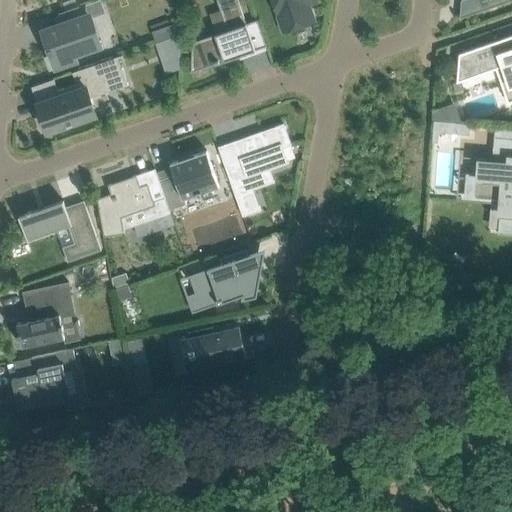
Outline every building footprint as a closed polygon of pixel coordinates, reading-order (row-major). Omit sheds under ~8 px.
[(192,42),(191,73),(233,58),(256,50),(246,23),(238,0),(217,0),(220,8),(228,30),(217,34),(192,42)] [(273,0),(284,31),(314,21),(308,4),(316,1),(316,0),(273,0)] [(511,0),(461,0),(460,19),(511,0)] [(59,26),(44,31),(50,48),(48,48),(50,54),(52,54),(56,65),(75,59),(75,57),(74,58),(72,50),(81,47),(82,50),(100,44),(96,32),(91,18),(90,16),(86,5),(59,14),(59,15),(60,15),(63,25),(59,27),(59,26)] [(174,24),(152,32),(156,43),(178,35),(174,24)] [(178,35),(156,43),(161,57),(180,51),(181,35),(178,35)] [(511,35),(459,54),(457,82),(461,81),(461,79),(491,69),(492,70),(496,68),(506,95),(507,95),(509,100),(511,99),(511,35)] [(40,102),(37,103),(41,113),(38,114),(39,117),(42,116),(47,132),(96,115),(91,98),(128,85),(122,67),(122,68),(119,58),(123,56),(123,55),(118,56),(77,71),(73,72),(73,74),(78,72),(81,83),(77,84),(64,89),(64,88),(58,90),(56,91),(56,92),(57,92),(59,96),(40,102)] [(433,108),(432,120),(434,121),(434,120),(456,122),(456,121),(451,106),(450,106),(450,105),(451,105),(451,104),(434,109),(434,108),(433,108)] [(434,121),(433,141),(438,142),(439,132),(470,135),(471,122),(462,122),(456,121),(456,122),(434,120),(434,121)] [(240,158),(224,163),(243,216),(261,210),(254,189),(249,176),(270,169),(289,162),(284,148),(292,145),(284,123),(260,132),(261,136),(252,139),(251,135),(234,141),(240,158)] [(476,185),(475,191),(477,191),(477,197),(483,198),(491,199),(491,198),(500,199),(500,200),(506,200),(505,204),(504,214),(499,214),(498,225),(499,225),(499,228),(498,233),(499,233),(500,230),(511,231),(511,138),(494,137),(492,162),(479,161),(479,163),(480,163),(479,166),(478,174),(479,174),(478,178),(478,179),(478,185),(476,185)] [(292,145),(284,148),(289,162),(297,159),(292,145)] [(174,174),(159,179),(166,197),(170,210),(186,204),(184,199),(197,194),(197,195),(203,193),(202,192),(220,187),(207,151),(171,163),(172,167),(174,174)] [(111,194),(97,198),(104,236),(125,233),(124,229),(171,212),(170,210),(166,197),(154,201),(148,183),(141,186),(137,175),(108,185),(111,194)] [(27,213),(19,216),(28,241),(57,231),(63,247),(68,261),(102,250),(84,200),(74,204),(66,207),(64,200),(34,211),(32,211),(31,210),(27,212),(27,213)] [(205,270),(186,277),(187,278),(191,277),(197,294),(216,287),(219,298),(219,299),(217,303),(217,304),(243,295),(244,297),(242,298),(243,299),(257,296),(260,278),(262,271),(266,249),(249,254),(247,249),(248,249),(247,248),(220,257),(222,264),(205,270)] [(455,251),(450,258),(460,266),(465,258),(455,251)] [(126,273),(112,277),(114,287),(129,282),(126,273)] [(29,320),(17,323),(19,333),(18,333),(19,337),(20,337),(22,347),(64,338),(65,343),(81,339),(69,281),(23,291),(23,293),(31,291),(33,302),(25,303),(28,315),(29,315),(30,320),(29,320)] [(128,284),(116,288),(120,300),(132,296),(128,284)] [(240,327),(181,339),(187,371),(247,358),(240,327)] [(129,354),(145,350),(142,338),(126,341),(129,354)] [(121,340),(109,342),(111,353),(123,351),(121,340)] [(17,377),(12,378),(19,408),(46,402),(46,403),(67,399),(71,398),(64,369),(73,366),(77,366),(73,348),(32,357),(32,359),(34,358),(38,373),(18,378),(18,377),(17,377)]
